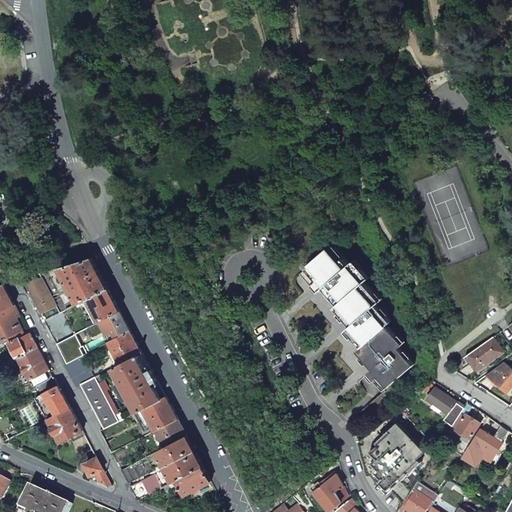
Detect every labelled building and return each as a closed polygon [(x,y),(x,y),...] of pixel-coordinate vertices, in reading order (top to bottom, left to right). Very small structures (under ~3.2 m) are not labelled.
[(196,58),(196,55),(195,52),(189,54),(192,65),(198,63),(197,61),(196,58)] [(333,246),(305,271),(315,283),(317,286),(325,294),(329,290),(340,303),(364,282),(369,278),(354,260),(349,264),(333,246)] [(82,302),(108,288),(99,271),(91,256),(60,267),(71,290),(67,292),(74,306),(82,302)] [(57,306),(42,277),(26,283),(28,286),(43,314),(57,306)] [(364,282),(340,303),(336,307),(347,321),(349,323),(351,325),(347,329),(362,346),(387,325),(391,321),(376,304),(381,300),(364,282)] [(9,293),(4,283),(0,284),(0,312),(15,305),(9,293)] [(113,298),(108,288),(82,302),(85,308),(91,305),(92,307),(94,306),(100,315),(88,322),(90,326),(97,323),(120,310),(113,298)] [(18,311),(15,305),(0,312),(0,341),(8,338),(23,330),(17,318),(15,313),(18,311)] [(120,310),(97,323),(102,334),(106,332),(111,341),(131,330),(125,320),(120,310)] [(76,334),(63,311),(61,312),(46,320),(58,343),(75,334),(76,334)] [(403,344),(387,325),(362,346),(358,350),(370,364),(371,365),(374,368),(370,372),(384,390),(414,364),(399,347),(403,344)] [(26,336),(23,330),(8,338),(11,343),(26,336)] [(137,342),(131,330),(111,341),(110,342),(122,364),(143,353),(137,342)] [(33,337),(31,333),(26,336),(11,343),(18,358),(39,348),(33,337)] [(75,334),(58,343),(67,361),(69,364),(84,356),(80,347),(82,346),(75,334)] [(503,352),(492,337),(468,355),(478,369),(503,352)] [(107,347),(106,344),(98,348),(100,352),(107,347)] [(49,366),(39,348),(18,358),(33,385),(37,383),(43,394),(59,385),(49,366)] [(94,363),(89,353),(84,356),(69,364),(66,365),(71,375),(94,363)] [(155,374),(143,353),(122,364),(114,368),(138,411),(146,407),(167,396),(155,374)] [(485,375),(507,394),(511,387),(511,369),(504,362),(485,375)] [(95,378),(90,368),(73,377),(77,387),(82,385),(95,378)] [(105,381),(101,374),(95,378),(82,385),(95,409),(105,429),(124,418),(121,412),(116,415),(100,384),(105,381)] [(62,391),(59,385),(43,394),(37,397),(49,419),(71,408),(62,391)] [(443,408),(450,413),(446,419),(454,426),(462,412),(465,407),(435,387),(428,398),(435,403),(443,408)] [(173,407),(167,396),(146,407),(158,429),(179,418),(173,407)] [(443,408),(435,403),(432,408),(440,414),(443,408)] [(78,421),(71,408),(49,419),(61,442),(71,437),(74,441),(86,435),(78,421)] [(439,450),(400,409),(357,443),(367,477),(375,474),(378,477),(404,504),(418,482),(439,450)] [(450,431),(461,438),(469,442),(472,438),(482,423),(466,414),(466,415),(462,412),(454,426),(450,431)] [(5,413),(0,416),(0,434),(2,438),(7,435),(15,431),(5,413)] [(183,427),(179,418),(158,429),(167,446),(188,435),(183,427)] [(502,442),(509,430),(501,425),(494,437),(502,442)] [(494,437),(481,429),(464,457),(477,465),(483,456),(496,464),(501,456),(497,453),(503,443),(502,442),(494,437)] [(196,451),(188,435),(167,446),(158,451),(172,478),(170,479),(172,483),(177,480),(204,466),(196,451)] [(100,462),(98,457),(85,464),(91,476),(95,474),(100,484),(109,487),(112,485),(100,462)] [(148,474),(141,460),(121,471),(128,483),(148,474)] [(19,470),(10,466),(7,472),(17,476),(19,470)] [(211,480),(204,466),(177,480),(185,495),(211,480)] [(337,474),(335,471),(321,482),(320,481),(313,486),(333,510),(343,502),(337,491),(344,485),(337,473),(337,474)] [(162,488),(154,474),(130,487),(133,493),(137,501),(138,500),(162,488)] [(0,476),(0,500),(1,501),(11,482),(0,476)] [(439,495),(418,482),(404,504),(403,505),(400,509),(405,511),(412,511),(413,511),(424,511),(433,499),(435,501),(439,495)] [(38,488),(33,485),(23,508),(31,511),(30,511),(68,511),(73,504),(54,496),(55,495),(52,493),(52,494),(38,488)] [(358,504),(351,497),(337,510),(338,511),(350,511),(356,507),(358,504)] [(272,511),(287,511),(290,510),(284,503),(273,511),(272,511)]
